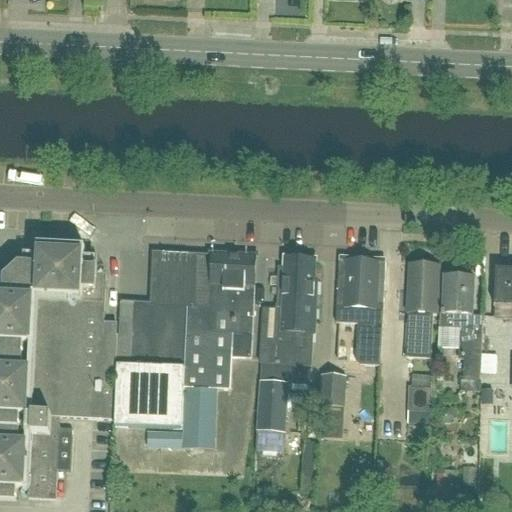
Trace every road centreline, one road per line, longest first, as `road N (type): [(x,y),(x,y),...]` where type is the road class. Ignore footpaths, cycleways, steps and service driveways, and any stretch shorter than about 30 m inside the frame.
road 1 (residential): [(0,199),(511,226)]
road 2 (tertiary): [(511,68),(0,43)]
